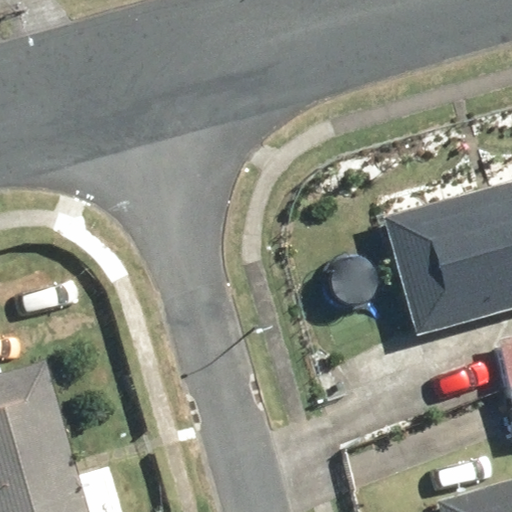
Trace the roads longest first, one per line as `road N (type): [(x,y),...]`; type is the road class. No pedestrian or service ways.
road 1 (residential): [(258,511),(133,78)]
road 2 (residential): [(421,0),(133,78)]
road 3 (residential): [(133,78),(0,115)]
